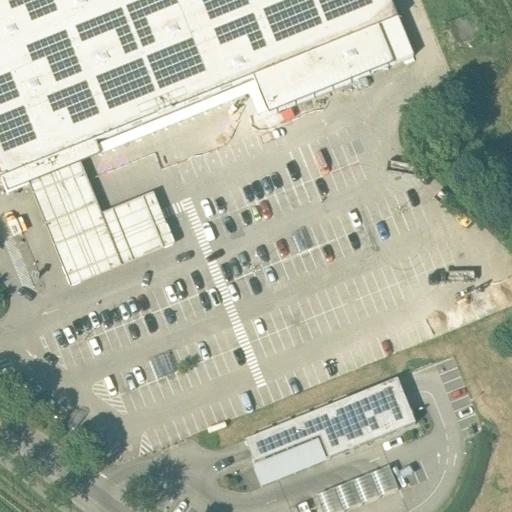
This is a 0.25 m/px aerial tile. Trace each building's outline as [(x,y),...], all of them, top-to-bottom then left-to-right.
[(0,0),(0,172),(8,192),(32,181),(75,283),(178,244),(156,191),(107,210),(84,152),(233,90),(256,79),(271,112),(416,54),(394,0),(0,0)] [(397,381),(312,415),(312,416),(245,442),(254,464),(319,438),(329,461),(377,441),(415,425),(397,381)] [(319,438),(254,464),(263,487),(329,461),(319,438)] [(373,472),(387,467),(380,447),(365,452),(373,472)] [(399,466),(317,495),(322,511),(341,511),(407,489),(399,466)]
